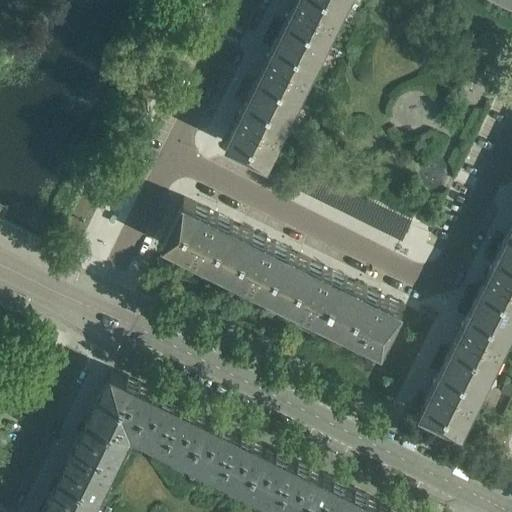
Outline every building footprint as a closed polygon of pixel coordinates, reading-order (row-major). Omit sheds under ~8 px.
[(325,44),(347,0),(295,0),(284,23),(325,44)] [(297,101),(325,44),(284,23),(255,80),(297,101)] [(269,159),(297,101),(255,80),(227,138),(269,159)] [(300,187),(310,165),(300,160),(289,182),(300,187)] [(310,192),(320,170),(310,165),(300,187),(310,192)] [(320,197),(331,175),(320,170),(310,192),(320,197)] [(331,202),(341,180),(331,175),(320,197),(331,202)] [(341,207),(351,185),(341,180),(331,202),(341,207)] [(351,212),(362,190),(351,185),(341,207),(351,212)] [(361,217),(372,195),(362,190),(351,212),(361,217)] [(372,222),(382,200),(372,195),(361,217),(372,222)] [(222,267),(242,225),(184,197),(164,239),(222,267)] [(382,228),(392,206),(382,200),(372,222),(382,228)] [(392,233),(403,211),(392,206),(382,228),(392,233)] [(402,238),(413,216),(403,211),(392,233),(402,238)] [(279,295),(299,253),(242,225),(222,267),(279,295)] [(511,309),(511,238),(506,236),(478,293),(511,309)] [(336,323),(356,282),(299,253),(279,295),(336,323)] [(383,347),(403,305),(356,282),(336,323),(383,347)] [(491,370),(511,328),(511,309),(478,293),(449,350),(491,370)] [(463,428),(491,370),(449,350),(421,407),(463,428)] [(132,426),(151,387),(113,368),(91,412),(130,431),(133,427),(132,426)] [(189,454),(208,415),(151,387),(132,426),(133,427),(189,454)] [(102,488),(130,431),(91,412),(63,469),(102,488)] [(246,483),(265,444),(208,415),(189,454),(246,483)] [(303,511),(322,472),(265,444),(246,483),(303,511)] [(90,511),(95,502),(102,488),(63,469),(41,511),(90,511)] [(305,511),(373,511),(379,500),(322,472),(303,511),(305,511)] [(403,511),(379,500),(373,511),(403,511)]
